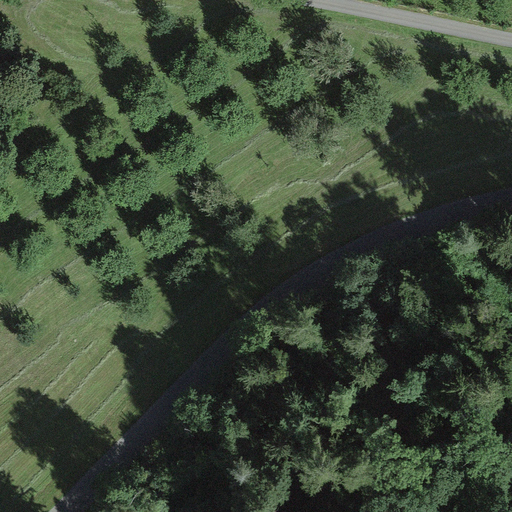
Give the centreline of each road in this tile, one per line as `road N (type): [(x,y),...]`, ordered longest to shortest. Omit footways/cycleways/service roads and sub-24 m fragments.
road 1 (residential): [(64,511),(270,308),(345,252),(511,197)]
road 2 (unclassified): [(304,0),(511,41)]
